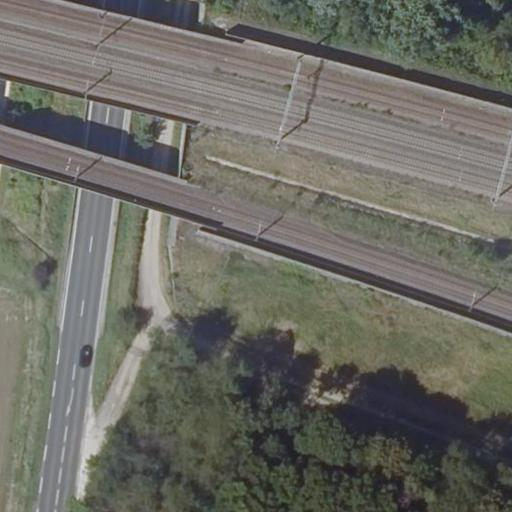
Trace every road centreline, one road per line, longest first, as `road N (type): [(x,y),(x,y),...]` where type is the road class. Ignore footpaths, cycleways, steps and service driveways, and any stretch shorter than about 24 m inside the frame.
road 1 (primary): [(122,0),(55,507)]
road 2 (track): [(154,312),(209,352),(511,465)]
road 3 (unclassified): [(181,0),(146,261),(154,312)]
road 4 (unclassified): [(55,507),(94,464),(154,312)]
